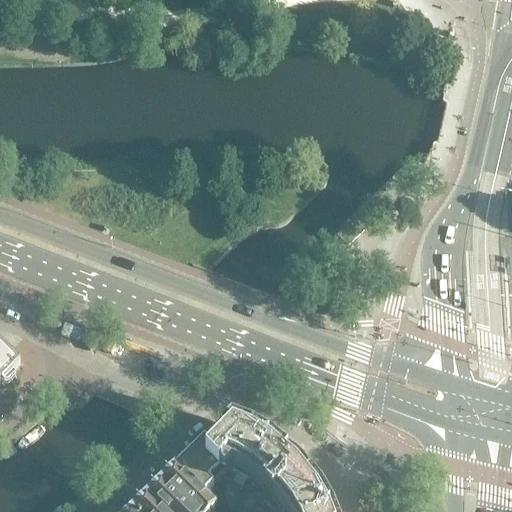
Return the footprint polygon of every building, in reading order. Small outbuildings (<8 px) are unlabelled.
[(348,248),(362,234),(354,225),(339,239),(348,248)] [(352,294),(347,264),(336,265),(337,272),(330,273),(332,286),(339,285),(341,296),(352,294)] [(21,367),(0,347),(0,388),(1,387),(4,390),(9,390),(17,381),(12,376),(21,367)] [(330,511),(322,496),(310,481),(304,486),(295,475),(293,473),(282,464),(287,458),(272,446),(251,434),(231,426),(209,447),(204,441),(200,445),(194,452),(175,470),(204,500),(229,474),(243,482),(258,494),(253,498),(266,511),(330,511)] [(342,451),(337,446),(337,445),(331,451),(336,456),(342,451)] [(214,511),(215,511),(204,500),(175,470),(160,485),(187,511),(214,511)] [(187,511),(160,485),(146,499),(158,511),(187,511)] [(158,511),(146,499),(133,511),(158,511)]
